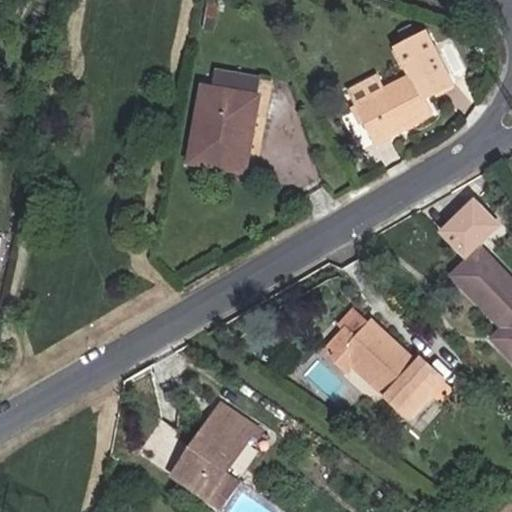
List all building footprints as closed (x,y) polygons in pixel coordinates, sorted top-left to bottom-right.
[(217,16),(219,0),(209,0),(206,15),(217,16)] [(412,77),(387,91),(357,106),(376,143),(432,113),(426,100),(453,85),(440,62),(433,49),(426,35),(398,50),(412,77)] [(446,58),(439,46),(433,49),(440,62),(446,58)] [(380,78),(350,94),(357,106),(387,91),(380,78)] [(196,136),(208,138),(204,164),(245,170),(257,97),(204,88),(196,136)] [(196,136),(191,162),(204,164),(208,138),(196,136)] [(498,226),(475,203),(444,233),(466,256),(498,226)] [(511,281),(482,250),(454,276),(503,329),(493,339),(511,357),(511,281)] [(359,313),(343,330),(347,333),(354,340),(370,323),(359,313)] [(422,360),(417,365),(370,323),(354,340),(347,333),(327,355),(349,374),(354,368),(410,418),(444,380),(422,360)] [(258,427),(222,401),(192,446),(197,449),(177,478),(221,509),(239,481),(228,473),(258,427)] [(192,446),(172,474),(177,478),(197,449),(192,446)]
